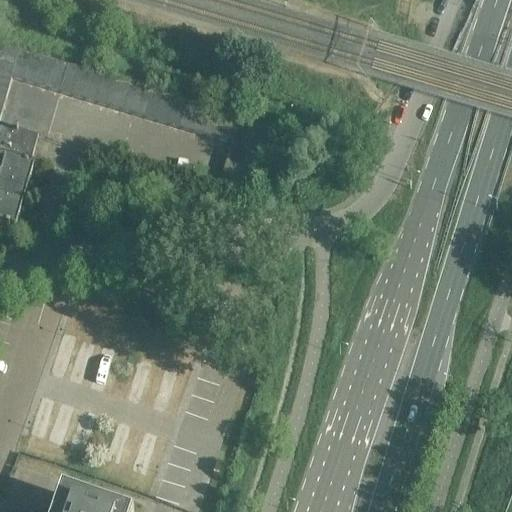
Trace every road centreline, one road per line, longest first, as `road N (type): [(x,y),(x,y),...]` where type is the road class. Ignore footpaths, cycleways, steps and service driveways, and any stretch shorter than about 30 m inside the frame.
road 1 (unclassified): [(0,279),(316,228),(390,173),(439,50)]
road 2 (primary): [(494,0),(319,511)]
road 3 (primary): [(380,511),(511,82)]
